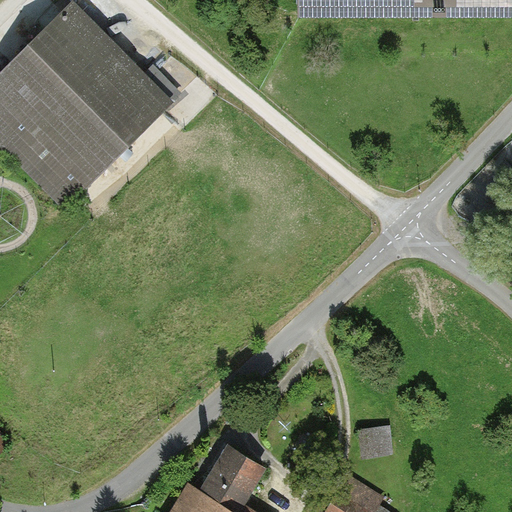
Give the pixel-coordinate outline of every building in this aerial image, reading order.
[(511,0),(304,0),(304,15),(511,13),(511,0)] [(169,102),(73,6),(0,78),(0,147),(3,150),(10,144),(68,202),(169,102)] [(396,426),(363,428),(364,458),(397,457),(396,426)] [(0,451),(9,440),(0,432),(0,451)] [(267,468),(230,445),(206,486),(243,508),(267,468)] [(230,511),(185,485),(169,511),(230,511)]
